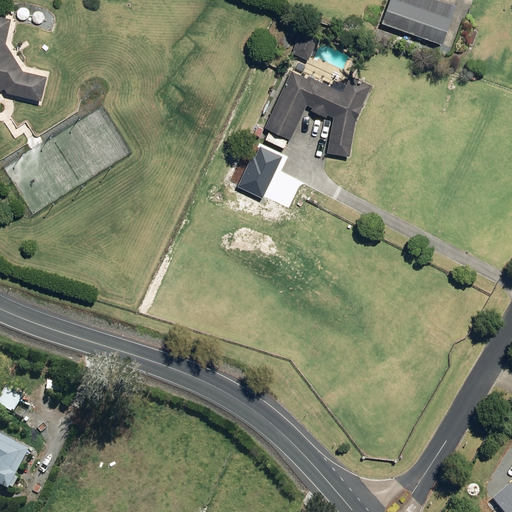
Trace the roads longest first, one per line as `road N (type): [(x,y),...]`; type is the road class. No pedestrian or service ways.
road 1 (tertiary): [(354,511),(289,439),(223,390),(0,309)]
road 2 (residential): [(441,448),(511,328)]
